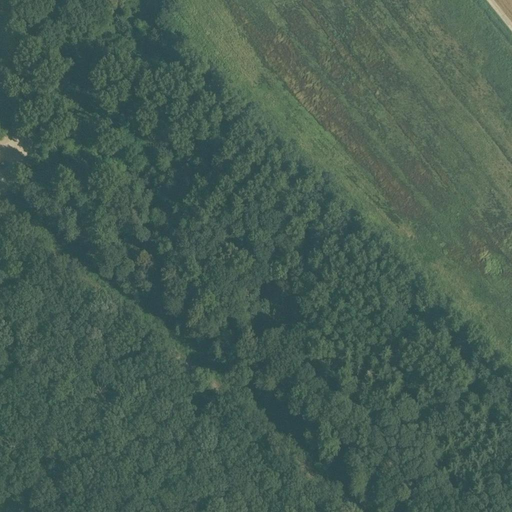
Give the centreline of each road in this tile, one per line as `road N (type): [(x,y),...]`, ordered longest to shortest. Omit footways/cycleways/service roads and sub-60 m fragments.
road 1 (track): [(164,0),(249,113),(511,361)]
road 2 (track): [(345,511),(261,425),(0,210)]
road 3 (track): [(73,0),(1,123)]
